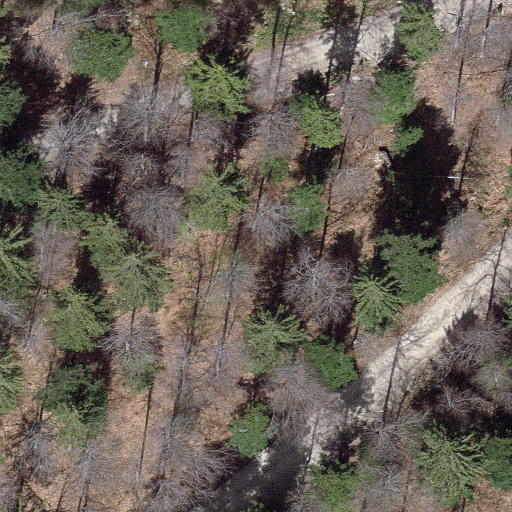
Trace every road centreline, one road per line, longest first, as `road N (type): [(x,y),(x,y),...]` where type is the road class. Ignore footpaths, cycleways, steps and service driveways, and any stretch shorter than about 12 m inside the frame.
road 1 (track): [(0,155),(293,64),(457,0)]
road 2 (track): [(511,297),(275,511)]
